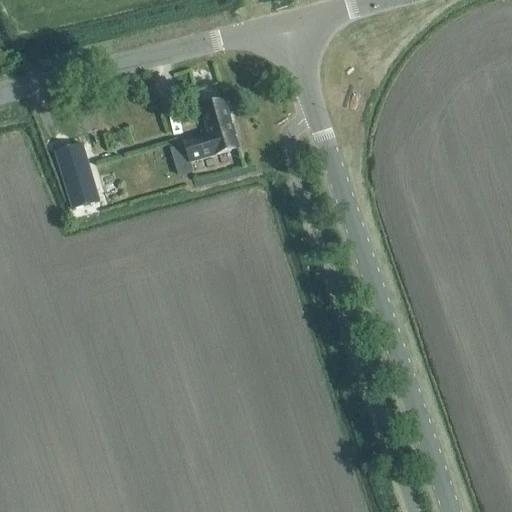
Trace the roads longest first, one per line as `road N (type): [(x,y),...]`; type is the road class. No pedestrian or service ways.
road 1 (tertiary): [(452,511),(286,25)]
road 2 (tertiary): [(286,25),(0,98)]
